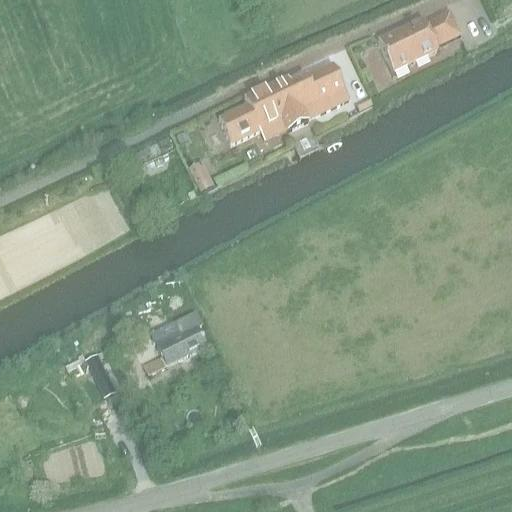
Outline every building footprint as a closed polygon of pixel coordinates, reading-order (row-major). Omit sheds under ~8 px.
[(434,50),(459,38),(447,15),(423,27),(421,23),(376,44),(391,75),(435,54),(434,50)] [(263,144),(348,102),(331,68),(290,88),(287,80),(242,102),(246,109),(218,123),(230,148),(259,134),(263,144)] [(369,101),(355,108),(358,114),(367,109),(372,106),(369,101)] [(182,133),(174,136),(178,144),(186,141),(182,133)] [(166,140),(128,157),(132,164),(169,146),(166,140)] [(199,166),(187,172),(198,197),(210,191),(199,166)] [(172,326),(148,337),(149,338),(155,349),(164,368),(205,349),(203,345),(196,331),(201,329),(194,315),(172,326)] [(143,368),(147,379),(165,370),(159,360),(143,368)] [(86,368),(103,401),(115,395),(98,362),(86,368)]
